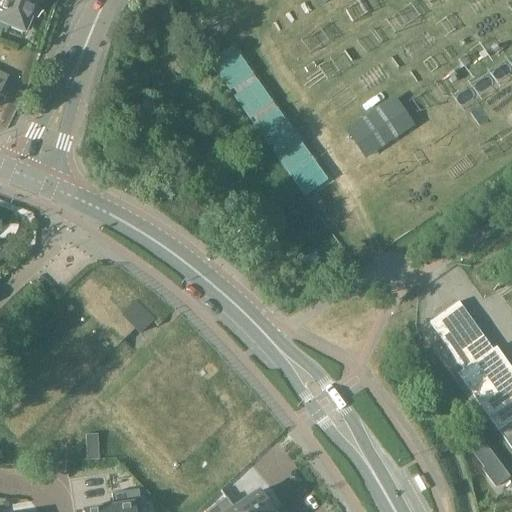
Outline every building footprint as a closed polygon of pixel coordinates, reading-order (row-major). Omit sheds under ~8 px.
[(0,0),(0,20),(23,30),(35,0),(37,0),(39,1),(39,0),(0,0)] [(141,69),(128,62),(123,72),(135,79),(141,69)] [(117,103),(108,98),(100,115),(117,124),(124,111),(115,107),(117,103)] [(94,276),(0,364),(0,425),(16,443),(81,382),(188,495),(259,428),(155,318),(153,321),(136,302),(127,310),(94,276)] [(511,379),(457,303),(428,324),(462,371),(457,375),(494,427),(497,431),(511,451),(511,379)] [(96,435),(83,437),(86,461),(99,459),(96,435)] [(483,441),(471,451),(483,468),(481,470),(494,488),(510,476),(496,458),(483,441)] [(113,507),(83,511),(140,511),(137,491),(111,495),(113,507)] [(221,502),(205,511),(271,511),(258,492),(232,509),(226,499),(225,499),(220,491),(220,492),(225,499),(221,502)]
